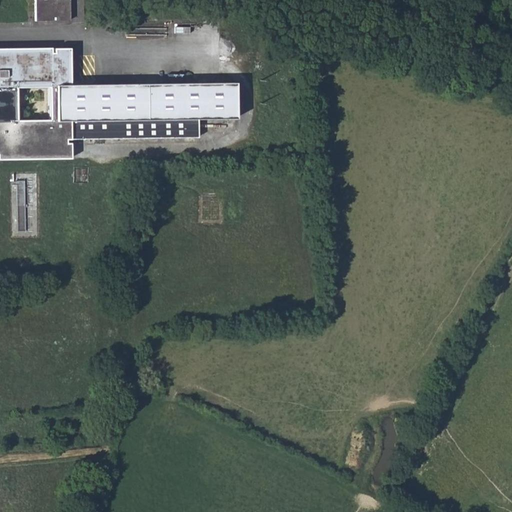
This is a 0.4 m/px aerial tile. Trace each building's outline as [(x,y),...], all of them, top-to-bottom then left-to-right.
[(31,0),(32,7),(67,10),(67,0),(31,0)] [(68,19),(67,10),(32,7),(32,20),(68,19)] [(69,49),(0,49),(0,159),(70,158),(70,139),(70,123),(146,121),(146,84),(70,84),(69,49)] [(236,84),(146,84),(146,121),(198,121),(236,120),(236,84)] [(198,121),(70,123),(70,139),(198,139),(198,121)]
